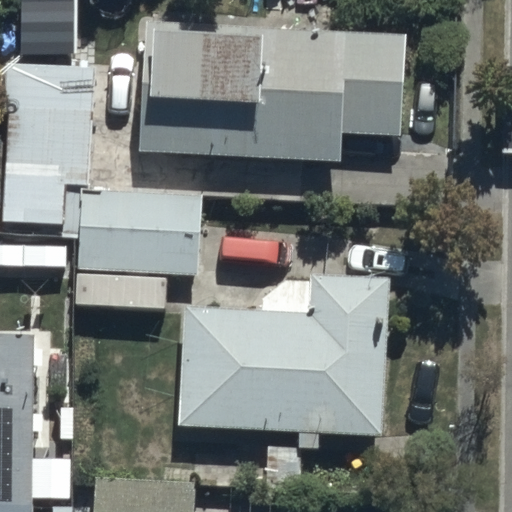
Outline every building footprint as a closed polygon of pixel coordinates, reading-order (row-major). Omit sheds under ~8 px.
[(149,39),(141,168),(346,178),(347,153),(403,156),(408,52),(149,39)] [(203,289),(205,209),(95,207),(98,84),(7,82),(3,239),(66,241),(65,249),(83,250),(82,286),(203,289)] [(307,307),(182,300),(175,427),(379,438),(389,278),(309,274),(307,307)] [(0,511),(27,511),(28,346),(0,345),(0,511)] [(197,511),(198,498),(95,492),(94,511),(197,511)]
